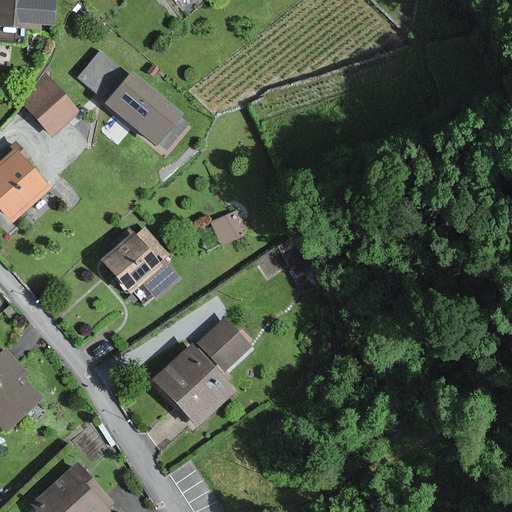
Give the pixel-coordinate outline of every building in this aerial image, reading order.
[(53,24),(54,0),(0,0),(0,24),(40,27),(41,23),(53,24)] [(100,53),(81,77),(110,100),(108,103),(158,143),(182,113),(131,73),(129,76),(100,53)] [(78,110),(48,78),(23,101),(53,133),(78,110)] [(49,187),(15,150),(0,164),(0,203),(14,219),(49,187)] [(236,213),(216,221),(224,242),(244,234),(236,213)] [(169,255),(147,229),(137,237),(135,234),(118,249),(105,259),(132,291),(144,281),(158,297),(180,278),(163,259),(169,255)] [(250,343),(227,320),(202,345),(225,368),(250,343)] [(234,389),(192,346),(157,380),(198,423),(234,389)] [(27,373),(19,365),(16,362),(5,350),(0,355),(0,424),(5,430),(39,397),(21,378),(27,373)] [(78,465),(35,505),(42,511),(108,511),(105,508),(113,501),(106,494),(78,465)]
